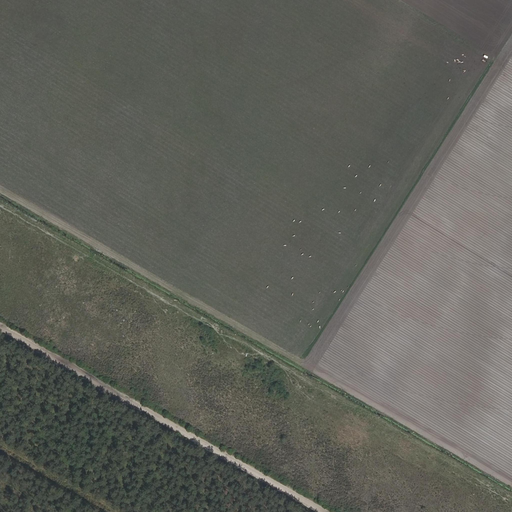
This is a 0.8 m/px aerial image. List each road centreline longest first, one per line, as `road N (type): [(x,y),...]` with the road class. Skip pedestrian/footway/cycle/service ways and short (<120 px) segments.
road 1 (track): [(0,188),(511,483)]
road 2 (track): [(511,17),(286,353)]
road 3 (track): [(322,511),(0,326)]
